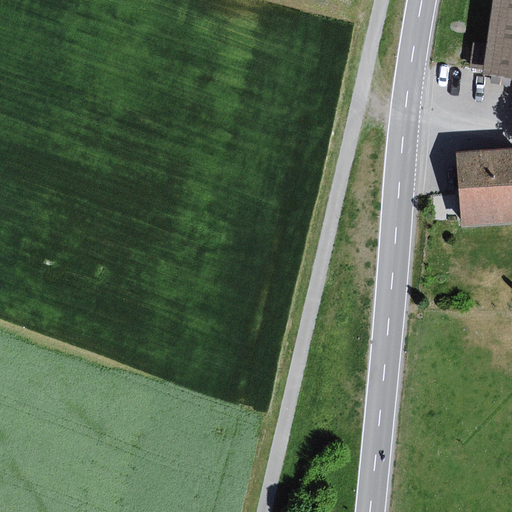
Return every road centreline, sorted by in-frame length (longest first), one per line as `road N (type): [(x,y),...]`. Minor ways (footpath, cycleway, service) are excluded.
road 1 (track): [(267,511),(382,0)]
road 2 (primary): [(370,511),(421,0)]
